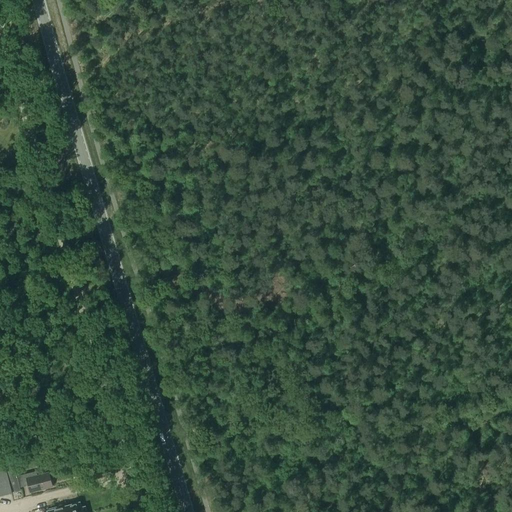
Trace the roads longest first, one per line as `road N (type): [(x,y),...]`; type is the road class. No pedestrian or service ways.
road 1 (secondary): [(187,511),(38,0)]
road 2 (unclassified): [(142,511),(0,22)]
